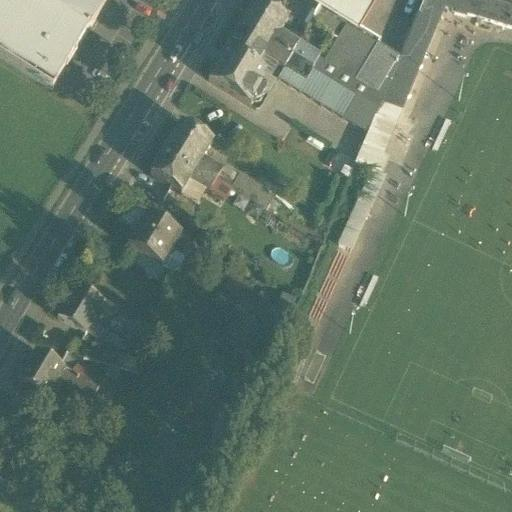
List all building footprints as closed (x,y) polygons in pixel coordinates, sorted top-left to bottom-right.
[(97,0),(0,0),(0,60),(51,92),(105,5),(97,0)] [(307,0),(305,5),(356,37),(379,0),(307,0)] [(424,0),(398,64),(381,104),(401,113),(442,14),(441,13),(443,11),(446,0),(424,0)] [(481,3),(467,0),(446,0),(443,11),(454,14),(453,17),(464,20),(465,17),(476,20),(481,3)] [(511,12),(481,3),(476,20),(476,21),(511,31),(511,12)] [(240,30),(271,49),(278,37),(287,23),(256,4),(240,30)] [(376,113),(398,64),(377,51),(376,50),(378,44),(319,9),(312,22),(313,22),(302,41),(301,41),(323,54),(312,73),(376,113)] [(256,73),(263,60),(271,49),(240,30),(224,55),(255,74),(256,73)] [(297,49),(278,37),(271,49),(291,61),(298,49),(297,49)] [(291,61),(312,73),(323,54),(301,41),(297,49),(298,49),(291,61)] [(291,61),(271,49),(263,60),(283,72),(291,61)] [(263,77),(256,73),(255,74),(224,55),(217,67),(211,68),(208,73),(210,78),(207,83),(249,109),(259,93),(255,90),(263,77)] [(277,82),(366,136),(376,113),(312,73),(291,61),(283,72),(277,82)] [(395,127),(401,113),(381,104),(375,119),(395,127)] [(375,119),(374,119),(361,149),(382,158),(395,127),(375,119)] [(182,126),(166,153),(197,172),(204,159),(213,145),(182,126)] [(381,179),(389,160),(382,158),(361,149),(353,168),(370,175),(381,179)] [(190,182),(197,172),(166,153),(151,177),(182,196),(190,182)] [(204,159),(197,172),(216,183),(223,171),(204,159)] [(216,183),(215,184),(229,193),(237,179),(223,171),(216,183)] [(215,184),(216,183),(197,172),(190,182),(209,194),(215,184)] [(370,175),(336,250),(351,256),(384,181),(370,175)] [(223,202),(229,193),(215,184),(209,194),(223,202)] [(116,225),(134,235),(144,217),(142,216),(142,215),(129,207),(116,225)] [(160,270),(161,269),(171,253),(179,238),(145,217),(144,217),(134,235),(126,249),(130,252),(149,263),(160,270)] [(124,262),(143,273),(149,263),(130,252),(124,262)] [(181,259),(171,253),(161,269),(168,274),(171,275),(178,275),(184,265),(181,259)] [(160,270),(149,263),(143,273),(162,284),(168,274),(161,269),(160,270)] [(127,343),(136,327),(75,290),(56,321),(85,338),(88,333),(94,323),(127,343)] [(94,323),(88,333),(120,353),(127,343),(94,323)] [(136,327),(127,343),(135,348),(145,332),(136,327)] [(120,368),(126,360),(108,349),(99,363),(120,368)] [(19,387),(47,404),(58,386),(71,394),(79,381),(74,378),(38,356),(19,387)] [(71,394),(92,407),(108,382),(82,366),(74,378),(79,381),(71,394)]
